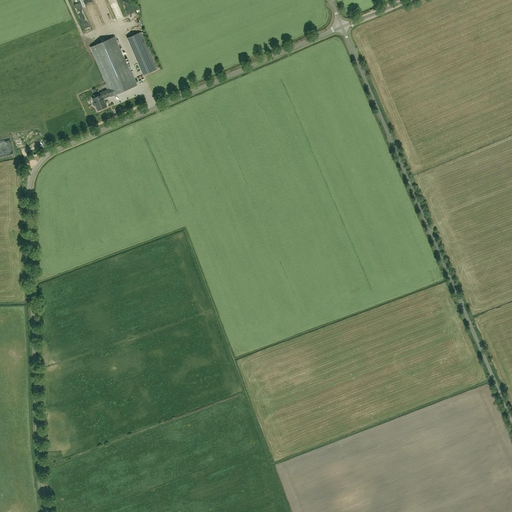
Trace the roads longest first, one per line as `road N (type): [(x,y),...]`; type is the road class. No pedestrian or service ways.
road 1 (unclassified): [(47,511),(33,327),(33,171),(60,147),(341,26)]
road 2 (unclassified): [(511,420),(341,26)]
